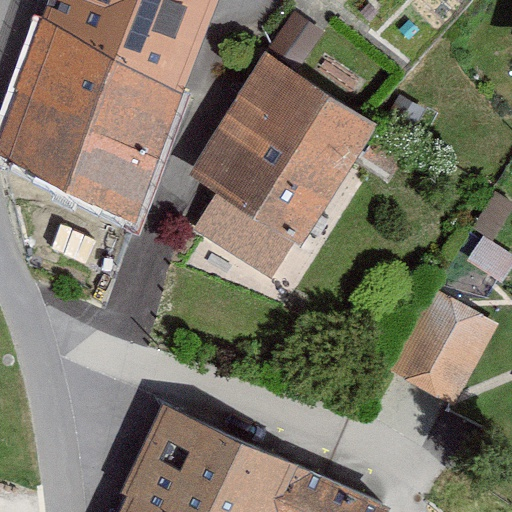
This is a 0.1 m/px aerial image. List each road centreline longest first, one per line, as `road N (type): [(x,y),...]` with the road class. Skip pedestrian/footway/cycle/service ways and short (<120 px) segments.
road 1 (unknown): [(29,375),(170,379),(332,423),(362,438),(385,469),(389,511)]
road 2 (residential): [(0,321),(29,375),(55,511)]
